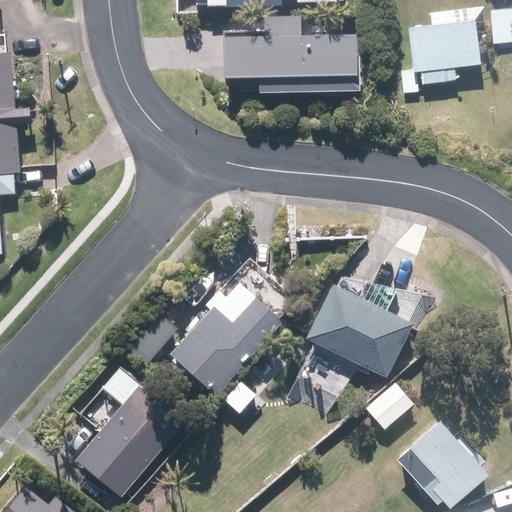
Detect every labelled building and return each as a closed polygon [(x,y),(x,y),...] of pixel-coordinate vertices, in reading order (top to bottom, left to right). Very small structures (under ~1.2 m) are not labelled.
[(22,120),(36,119),(35,103),(23,103),(19,46),(12,46),(11,30),(4,31),(1,0),(0,0),(0,169),(25,168),(22,120)] [(481,4),(438,8),(439,19),(413,22),(417,67),(426,66),(427,79),(460,76),(459,63),(486,61),(482,14),(481,4)] [(511,6),(495,8),(497,42),(511,40),(511,6)] [(278,87),(302,87),(302,86),(304,86),(304,90),(341,90),(341,85),(355,85),(354,55),(329,55),(328,39),(297,40),(297,21),(269,21),(268,29),(224,30),(224,36),(226,36),(227,68),(224,68),(224,73),(251,73),(251,84),(244,84),(244,85),(270,85),(270,86),(278,87)] [(405,70),(406,92),(421,91),(419,68),(405,70)] [(0,250),(6,250),(2,191),(19,190),(18,170),(25,169),(25,168),(0,169),(0,250)] [(184,341),(187,343),(179,352),(221,391),(289,318),(282,311),(297,296),(252,255),(211,299),(217,304),(184,341)] [(346,269),(313,332),(392,373),(420,320),(388,303),(393,294),(346,269)] [(401,379),(371,404),(388,426),(419,401),(401,379)] [(252,394),(238,381),(208,415),(222,428),(252,394)] [(145,382),(83,454),(127,492),(189,419),(145,382)] [(403,451),(425,476),(415,484),(424,495),(433,487),(444,500),(450,495),(456,502),(495,469),(447,413),(403,451)] [(300,461),(278,480),(287,492),(310,473),(300,461)] [(75,511),(57,497),(44,511),(75,511)]
